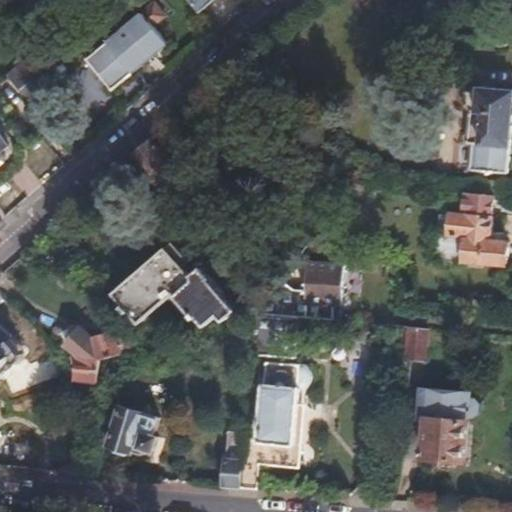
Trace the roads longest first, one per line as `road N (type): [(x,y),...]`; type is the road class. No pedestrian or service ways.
road 1 (residential): [(0,248),(279,0)]
road 2 (residential): [(280,511),(0,484)]
